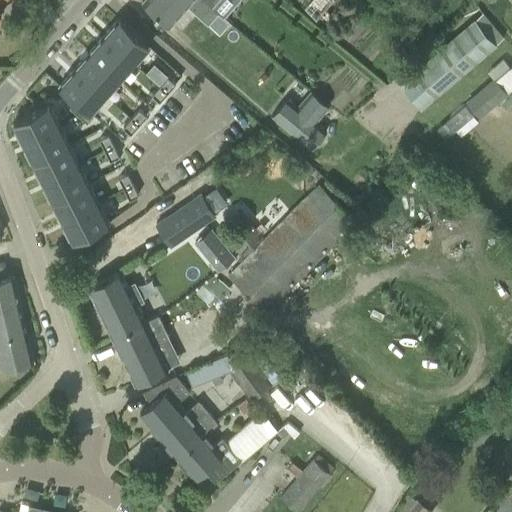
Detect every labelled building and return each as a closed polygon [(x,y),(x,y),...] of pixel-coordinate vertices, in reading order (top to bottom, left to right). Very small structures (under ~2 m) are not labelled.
[(218,12),(203,0),(142,0),(142,1),(169,25),(187,5),(208,24),(218,12)] [(238,0),(203,0),(218,12),(223,17),(238,0)] [(118,18),(103,35),(133,62),(148,45),(118,18)] [(421,109),(497,44),(476,19),(400,84),(421,109)] [(103,35),(88,51),(119,78),(133,62),(103,35)] [(88,51),(74,67),(104,94),(119,78),(88,51)] [(74,67),(59,84),(69,93),(89,111),(104,94),(74,67)] [(167,76),(159,86),(166,92),(175,83),(167,76)] [(501,99),(487,83),(466,101),(480,118),(501,99)] [(159,86),(151,94),(159,101),(166,92),(159,86)] [(286,97),(271,115),(311,148),(326,130),(315,121),(328,105),(311,90),(297,106),(286,97)] [(75,99),(69,106),(78,114),(84,107),(75,99)] [(49,103),(13,122),(23,142),(59,124),(49,103)] [(84,107),(78,114),(87,122),(93,115),(84,107)] [(139,108),(131,117),(138,124),(146,115),(139,108)] [(131,117),(123,126),(130,133),(138,124),(131,117)] [(59,124),(23,142),(32,161),(69,143),(59,124)] [(100,138),(99,138),(104,149),(113,145),(108,134),(100,138)] [(69,143),(32,161),(42,180),(78,162),(69,143)] [(113,145),(104,149),(110,160),(118,155),(113,145)] [(243,145),(225,158),(236,174),(254,162),(243,145)] [(78,162),(42,180),(52,200),(88,181),(78,162)] [(127,173),(118,177),(124,188),(132,183),(127,173)] [(191,180),(147,210),(162,232),(206,202),(191,180)] [(88,181),(52,200),(61,219),(98,201),(88,181)] [(132,183),(124,188),(129,198),(138,194),(132,183)] [(229,274),(266,310),(354,219),(318,183),(229,274)] [(98,201),(61,219),(71,239),(108,221),(98,201)] [(250,222),(229,242),(242,256),(263,236),(250,222)] [(227,247),(210,261),(217,270),(234,256),(227,247)] [(0,311),(2,311),(4,320),(23,315),(13,273),(8,274),(4,260),(0,260),(0,311)] [(120,270),(88,286),(112,336),(145,320),(136,303),(144,300),(134,280),(127,284),(120,270)] [(0,367),(33,359),(31,350),(23,318),(23,316),(23,315),(4,320),(2,311),(0,311),(0,367)] [(145,320),(112,336),(135,383),(153,374),(167,367),(166,365),(154,340),(167,333),(158,314),(145,320)] [(236,355),(225,363),(231,371),(251,399),(271,384),(246,348),(236,355)] [(234,350),(185,370),(191,387),(231,371),(225,363),(236,355),(234,350)] [(186,410),(178,401),(179,399),(184,405),(191,398),(187,393),(189,391),(175,375),(142,390),(152,401),(139,412),(158,434),(186,410)] [(336,395),(327,403),(361,439),(370,431),(336,395)] [(246,398),(237,405),(243,414),(253,407),(246,398)] [(186,410),(158,434),(175,455),(203,432),(202,431),(215,420),(198,399),(186,410)] [(242,460),(275,431),(259,412),(225,440),(222,436),(213,443),(203,432),(175,455),(194,477),(203,468),(214,481),(241,458),(242,460)] [(287,421),(282,425),(293,436),(299,431),(287,421)] [(511,470),(511,445),(508,443),(490,467),(506,478),(511,470)] [(323,487),(333,474),(330,472),(334,466),(318,453),(314,458),(313,457),(302,471),(291,462),(286,468),(298,477),(281,496),(297,509),(319,484),(323,487)] [(511,511),(511,489),(492,511),(511,511)] [(430,511),(431,511),(417,500),(407,511),(430,511)]
